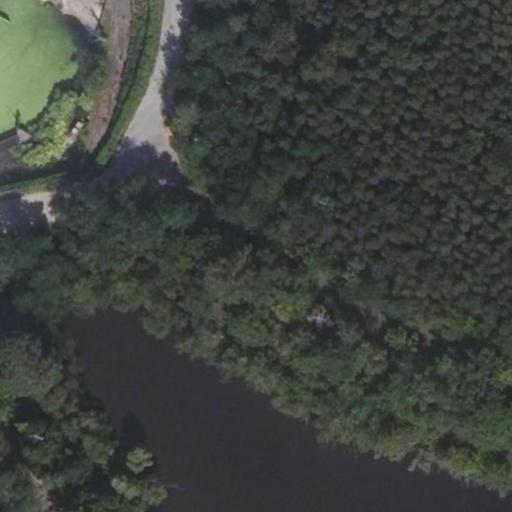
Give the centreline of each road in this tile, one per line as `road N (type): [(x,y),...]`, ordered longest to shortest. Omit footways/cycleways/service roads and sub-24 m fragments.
road 1 (track): [(145,130),(201,198),(248,237),(397,317),(511,365)]
road 2 (unclassified): [(0,217),(81,194),(119,168),(145,130),(177,0)]
